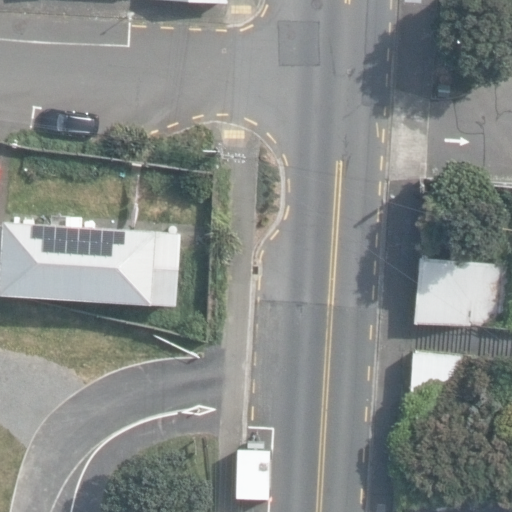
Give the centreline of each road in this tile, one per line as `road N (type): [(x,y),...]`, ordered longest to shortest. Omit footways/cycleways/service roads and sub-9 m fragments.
road 1 (secondary): [(338,83),(312,511)]
road 2 (residential): [(0,58),(338,83)]
